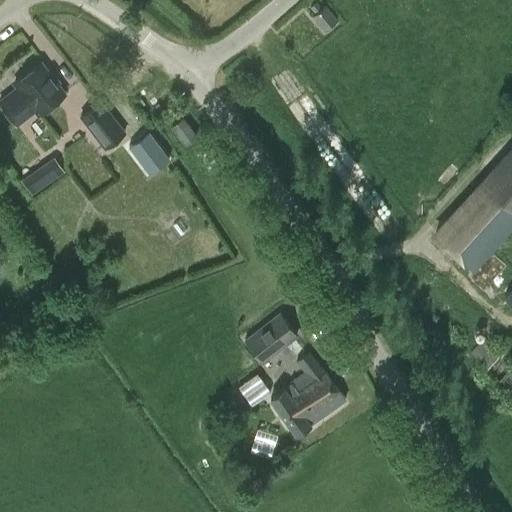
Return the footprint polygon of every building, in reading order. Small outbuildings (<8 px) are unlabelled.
[(313,16),(325,30),(337,19),(325,5),(322,8),(316,1),(310,7),(316,13),(313,16)] [(39,113),(64,93),(40,62),(14,81),(18,86),(0,99),(0,101),(16,123),(35,108),(39,113)] [(100,100),(81,115),(105,147),(124,132),(100,100)] [(172,125),(185,143),(196,135),(182,117),(172,125)] [(128,145),(149,173),(169,157),(148,130),(128,145)] [(511,286),(504,295),(511,301),(511,148),(435,232),(473,266),(509,227),(511,229),(511,286)] [(54,156),(22,179),(32,194),(64,171),(54,156)] [(263,360),(297,334),(279,311),(246,337),(263,360)] [(481,372),(511,403),(511,359),(502,350),(501,351),(485,336),(470,351),(486,367),(481,372)] [(270,398),(295,434),(310,423),(309,422),(344,398),(309,349),(296,359),(303,370),(289,380),(291,383),(270,398)] [(259,375),(241,387),(253,405),(271,392),(259,375)] [(250,446),(271,452),(276,432),(256,426),(250,446)]
